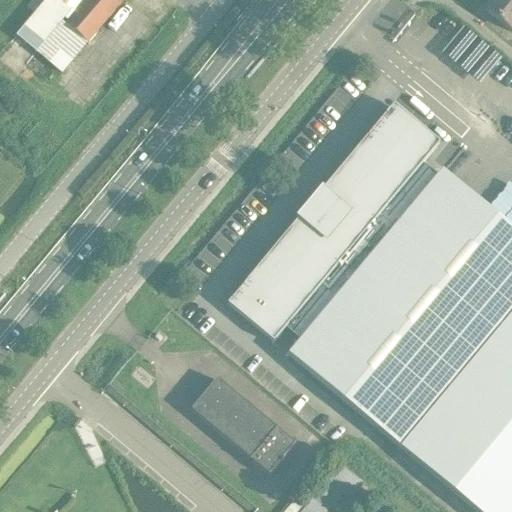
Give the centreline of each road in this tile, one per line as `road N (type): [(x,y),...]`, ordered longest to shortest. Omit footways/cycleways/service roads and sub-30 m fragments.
road 1 (unclassified): [(0,427),(360,0)]
road 2 (primary): [(0,338),(280,0)]
road 3 (unclassified): [(0,272),(230,0)]
